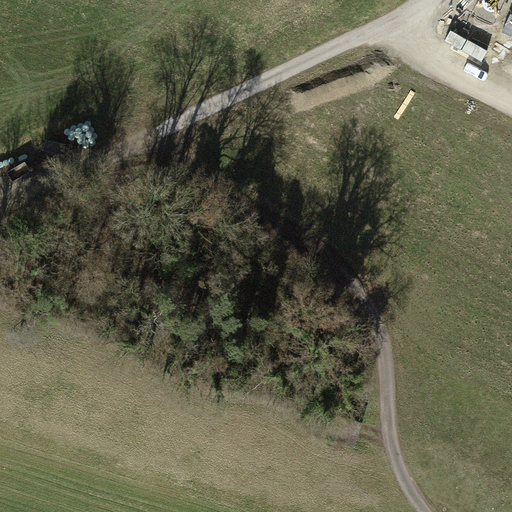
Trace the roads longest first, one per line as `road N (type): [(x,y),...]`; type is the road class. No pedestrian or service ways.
road 1 (track): [(432,511),(404,479),(386,362),(355,278),(263,212),(132,144)]
road 2 (track): [(132,144),(425,0)]
road 3 (unknown): [(511,117),(422,67),(378,27)]
road 4 (track): [(0,199),(132,144)]
